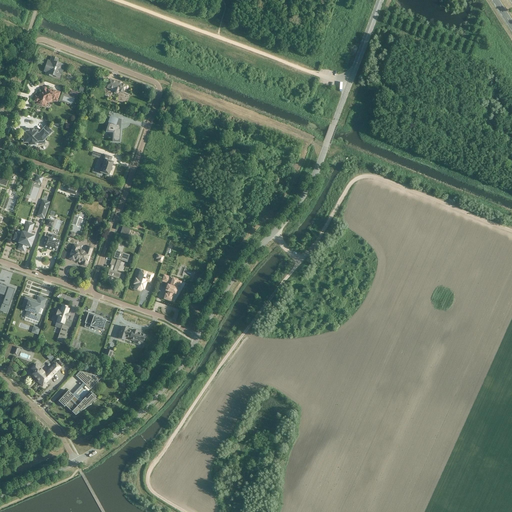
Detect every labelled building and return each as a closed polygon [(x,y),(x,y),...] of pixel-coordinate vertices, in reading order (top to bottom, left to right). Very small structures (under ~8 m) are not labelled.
[(62,68),(63,65),(56,63),(58,59),(52,57),(50,62),(48,61),(44,71),(47,72),(46,74),(52,76),(52,75),(56,76),(57,73),(61,75),(63,69),(62,68)] [(107,88),(111,89),(111,90),(114,91),(115,92),(115,93),(116,93),(117,93),(118,93),(118,92),(123,93),(125,89),(126,89),(127,89),(127,88),(128,88),(128,87),(127,86),(126,85),(110,80),(107,88)] [(37,104),(43,106),(43,107),(45,107),(47,103),(46,102),(47,102),(49,102),(50,101),(51,100),(52,99),(57,101),(59,93),(50,89),(47,91),(46,89),(42,91),(43,93),(40,94),(39,98),(36,97),(34,101),(37,102),(37,104)] [(116,124),(117,120),(110,117),(108,123),(109,124),(106,132),(113,133),(112,141),(120,142),(121,129),(120,129),(120,126),(119,125),(119,124),(117,124),(116,124)] [(26,132),(26,133),(24,133),(24,134),(26,134),(26,136),(24,136),(24,139),(22,139),(22,140),(23,140),(23,142),(23,143),(24,144),(29,144),(29,145),(30,145),(31,146),(32,146),(33,146),(34,145),(35,145),(35,143),(37,143),(37,141),(41,141),(41,140),(44,140),(52,132),(50,130),(50,129),(49,129),(49,128),(48,128),(46,126),(40,133),(39,134),(37,134),(37,132),(36,132),(36,131),(35,131),(34,131),(34,132),(33,132),(33,131),(33,132),(33,133),(30,133),(30,132),(29,131),(28,131),(27,131),(27,132),(26,132)] [(103,164),(102,164),(101,164),(100,165),(100,166),(100,167),(101,168),(102,168),(101,172),(100,173),(101,173),(108,175),(109,175),(110,170),(111,170),(112,167),(113,163),(113,162),(110,161),(112,158),(112,157),(111,157),(104,155),(104,154),(103,154),(103,155),(101,160),(101,159),(101,160),(102,160),(104,161),(103,164)] [(49,202),(43,200),(37,216),(44,219),(49,202)] [(54,222),(48,220),(46,226),(52,228),(54,222)] [(32,228),(26,226),(24,233),(23,232),(21,236),(17,234),(15,240),(19,241),(19,243),(20,243),(18,249),(24,251),(26,245),(28,246),(28,245),(30,246),(29,246),(30,247),(34,236),(30,235),(32,228)] [(56,236),(52,235),(51,238),(47,237),(43,247),(56,251),(60,241),(55,240),(56,236)] [(91,248),(91,249),(91,250),(87,249),(88,249),(87,248),(86,252),(78,249),(79,247),(78,247),(78,246),(76,245),(75,245),(74,245),(69,259),(74,261),(75,260),(82,263),(82,264),(83,264),(83,265),(84,265),(84,266),(85,266),(85,265),(86,265),(87,264),(92,250),(92,249),(92,248),(91,248),(91,247),(90,247),(89,247),(88,247),(88,248),(88,247),(89,247),(90,247),(91,248)] [(110,270),(108,276),(119,280),(121,274),(117,273),(121,261),(125,262),(127,263),(129,256),(117,251),(116,251),(114,258),(117,260),(117,261),(112,259),(110,265),(112,265),(110,270)] [(140,269),(139,273),(140,273),(137,280),(136,280),(134,284),(136,285),(134,289),(141,291),(142,288),(144,289),(146,281),(150,282),(153,275),(149,273),(149,272),(140,269)] [(170,277),(164,275),(162,281),(169,284),(169,286),(167,285),(165,291),(168,292),(167,295),(165,294),(164,299),(171,302),(173,297),(171,297),(173,293),(175,294),(177,288),(174,288),(177,280),(173,278),(172,279),(170,278),(170,277)] [(6,296),(1,311),(7,313),(15,289),(4,285),(1,294),(6,296)] [(34,301),(26,298),(23,306),(26,307),(27,308),(26,310),(28,311),(26,317),(38,321),(40,315),(37,314),(39,308),(42,309),(46,300),(39,297),(37,303),(33,301),(34,301)] [(57,340),(64,343),(70,328),(65,326),(69,314),(68,314),(69,309),(67,309),(68,307),(62,305),(60,311),(58,310),(56,316),(58,316),(56,322),(64,324),(63,325),(62,325),(57,340)] [(101,319),(94,316),(93,319),(88,317),(89,313),(88,313),(87,318),(86,320),(85,323),(86,323),(84,327),(89,329),(90,326),(90,327),(91,327),(91,326),(95,327),(94,329),(98,330),(99,328),(102,330),(102,331),(106,320),(102,319),(102,317),(101,317),(101,319)] [(128,329),(122,326),(121,331),(120,331),(119,334),(119,335),(118,338),(124,341),(125,337),(129,338),(129,339),(135,341),(135,340),(143,343),(145,336),(138,333),(138,331),(133,330),(133,331),(132,331),(132,332),(128,330),(128,329)] [(77,350),(80,343),(73,341),(71,347),(77,350)] [(113,351),(106,349),(104,357),(110,359),(113,351)] [(43,387),(61,368),(56,363),(47,372),(46,374),(36,364),(31,369),(35,372),(32,375),(39,381),(38,382),(43,387)] [(76,376),(90,389),(90,390),(102,377),(80,371),(76,376)] [(78,413),(78,414),(90,405),(91,405),(91,404),(92,403),(92,402),(91,401),(95,396),(93,394),(91,392),(81,403),(68,391),(58,401),(59,402),(60,401),(65,406),(64,407),(65,406),(66,406),(67,405),(76,414),(78,413)]
